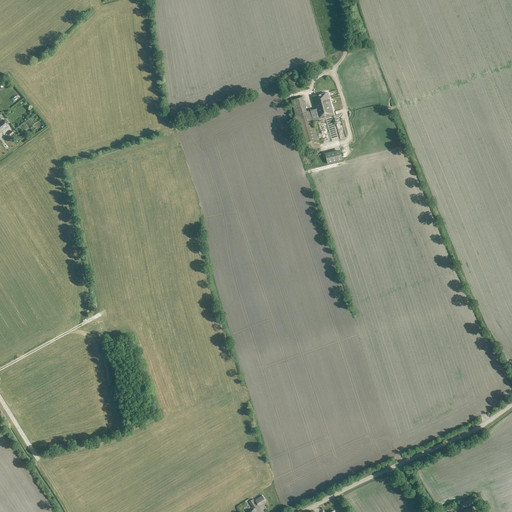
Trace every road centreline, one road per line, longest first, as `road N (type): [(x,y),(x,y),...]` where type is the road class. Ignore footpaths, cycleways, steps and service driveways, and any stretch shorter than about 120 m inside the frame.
road 1 (track): [(302,169),(344,162),(387,110),(511,62)]
road 2 (unclassified): [(397,464),(511,404)]
